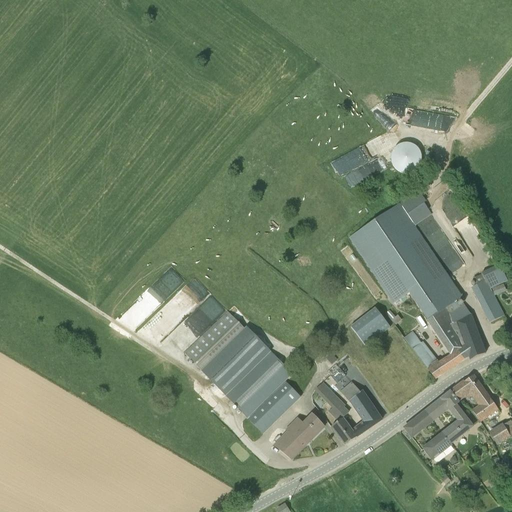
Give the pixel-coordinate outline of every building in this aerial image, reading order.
[(410,136),(391,152),(402,165),(421,149),(410,136)] [(351,172),(357,183),(380,171),(374,160),(351,172)] [(394,223),(427,201),(420,191),(351,237),(388,292),(402,283),(422,312),(437,334),(470,315),(464,305),(461,307),(457,301),(463,297),(418,227),(403,237),(394,223)] [(499,265),(485,271),(495,295),(509,289),(499,265)] [(489,321),(504,314),(487,278),(472,285),(489,321)] [(230,309),(186,350),(203,368),(246,326),(230,309)] [(194,314),(199,320),(206,316),(201,309),(194,314)] [(389,311),(385,314),(391,321),(395,318),(389,311)] [(469,361),(485,354),(470,315),(437,334),(451,355),(439,364),(438,361),(434,364),(420,345),(421,344),(412,333),(404,339),(412,350),(435,380),(445,373),(468,358),(469,361)] [(201,371),(226,395),(270,352),(247,327),(244,329),(201,371)] [(226,395),(247,418),(291,374),(270,352),(226,395)] [(337,362),(331,355),(325,360),(331,367),(337,362)] [(480,406),(490,400),(473,377),(464,383),(451,392),(459,403),(469,396),(470,397),(473,395),(480,406)] [(340,393),(348,402),(360,393),(352,383),(340,393)] [(358,427),(351,432),(342,419),(348,413),(343,408),(345,407),(322,384),(315,390),(332,408),(329,412),(338,422),(332,427),(345,446),(362,435),(358,427)] [(382,421),(362,392),(360,393),(348,402),(364,423),(358,427),(362,435),(382,421)] [(459,403),(451,392),(450,392),(425,412),(433,422),(449,409),(455,405),(456,406),(459,403)] [(480,422),(497,409),(490,399),(490,400),(480,406),(473,412),(480,422)] [(472,427),(456,406),(455,405),(449,409),(458,421),(442,434),(451,445),(450,444),(472,427)] [(411,440),(433,422),(425,412),(403,429),(411,440)] [(274,446),(291,460),(324,428),(311,415),(303,424),(298,419),(286,430),(289,432),(274,446)] [(490,435),(496,445),(511,435),(511,427),(509,423),(490,435)] [(432,460),(451,445),(442,434),(423,449),(432,460)] [(511,458),(510,454),(506,456),(501,458),(504,465),(507,464),(508,466),(509,468),(511,466),(511,458)] [(502,466),(499,458),(493,461),(496,468),(502,466)] [(439,479),(445,486),(450,481),(445,475),(439,479)]
